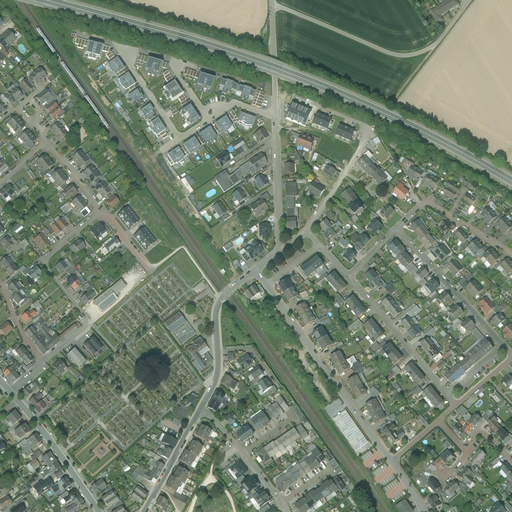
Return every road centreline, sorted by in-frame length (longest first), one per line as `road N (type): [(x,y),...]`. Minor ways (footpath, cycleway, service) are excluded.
road 1 (primary): [(39,0),(289,75),(400,121),(511,181)]
road 2 (residential): [(42,363),(90,323),(40,261),(99,208),(48,143)]
road 3 (residential): [(255,270),(391,462)]
road 4 (unclassified): [(271,5),(386,52),(434,46)]
road 5 (residential): [(511,355),(394,229)]
road 6 (residential): [(456,405),(349,277)]
road 7 (residential): [(331,109),(362,124),(365,138),(306,232)]
road 8 (residential): [(201,405),(216,376),(215,311),(255,270)]
road 9 (residential): [(394,229),(425,201),(511,253)]
road 10 (secondary): [(17,400),(98,511)]
road 11 (unclassified): [(275,116),(279,252)]
road 12 (residential): [(144,511),(201,405)]
road 13 (unknown): [(79,32),(193,70)]
